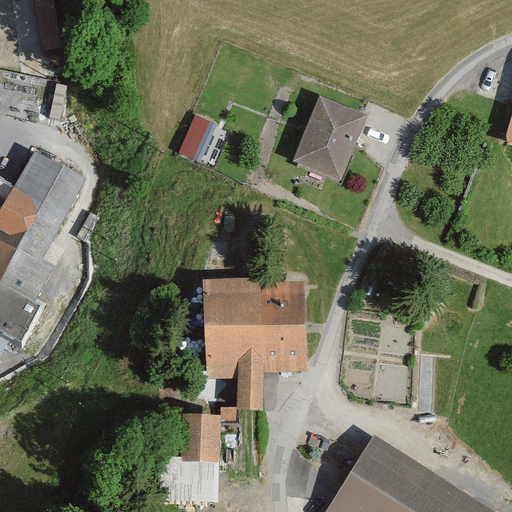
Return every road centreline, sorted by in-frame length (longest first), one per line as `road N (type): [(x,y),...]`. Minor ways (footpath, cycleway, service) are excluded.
road 1 (unclassified): [(279,511),(284,447),(418,120),(474,59),(511,42)]
road 2 (track): [(372,227),(511,283)]
